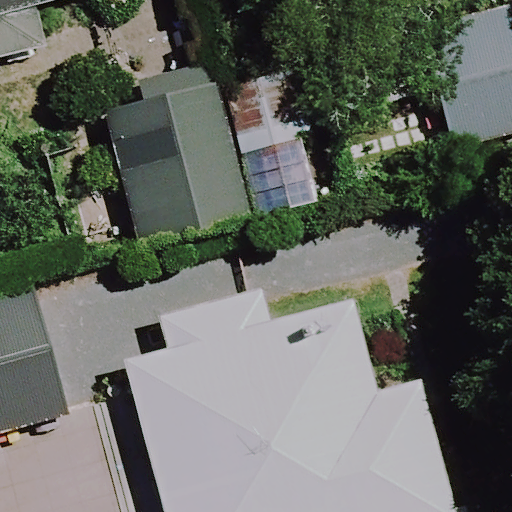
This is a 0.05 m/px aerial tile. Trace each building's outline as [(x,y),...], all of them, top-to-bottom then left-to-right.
[(100,0),(0,0),(0,68),(38,60),(27,18),(100,0)] [(511,139),(511,19),(418,43),(446,156),(511,139)] [(249,229),(214,76),(99,103),(135,256),(249,229)] [(31,297),(0,306),(0,442),(69,422),(31,297)] [(163,511),(448,511),(419,394),(377,405),(355,318),(129,375),(163,511)]
